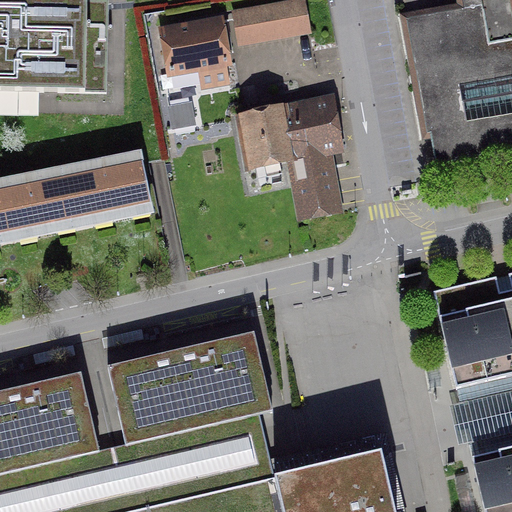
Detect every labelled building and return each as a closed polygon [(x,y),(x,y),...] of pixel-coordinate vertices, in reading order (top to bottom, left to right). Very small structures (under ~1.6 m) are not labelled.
[(110,1),(47,0),(0,0),(0,89),(108,92),(110,1)] [(486,46),(511,41),(511,0),(479,0),(481,10),(479,11),(486,46)] [(236,45),(307,33),(302,3),(231,16),(236,45)] [(226,65),(225,59),(219,23),(160,33),(167,75),(196,70),(200,90),(227,85),(223,65),(226,65)] [(511,41),(486,46),(414,59),(434,167),(511,153),(511,41)] [(282,112),(242,120),(237,121),(246,171),(290,162),(324,154),(339,151),(331,102),(282,113),(282,112)] [(198,127),(193,105),(169,110),(173,132),(198,127)] [(335,213),(324,154),(290,162),(300,219),(335,213)] [(139,165),(0,193),(0,236),(148,207),(139,165)] [(511,377),(511,275),(502,277),(431,294),(454,391),(511,377)] [(106,370),(124,448),(257,417),(270,414),(252,336),(106,370)] [(0,394),(0,477),(97,455),(79,377),(0,394)] [(0,511),(136,511),(273,480),(257,417),(124,448),(97,455),(0,477),(0,511)] [(511,511),(511,449),(470,460),(482,511),(511,511)] [(394,511),(381,454),(273,480),(280,511),(394,511)] [(280,511),(273,480),(136,511),(280,511)]
